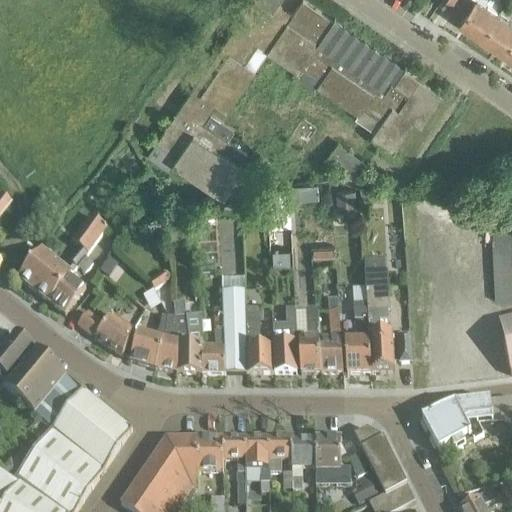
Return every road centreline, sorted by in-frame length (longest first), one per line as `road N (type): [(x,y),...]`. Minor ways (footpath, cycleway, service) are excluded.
road 1 (residential): [(379,406),(160,406)]
road 2 (residential): [(160,406),(97,378),(0,301)]
road 3 (residential): [(511,105),(353,0)]
road 4 (residential): [(379,406),(511,390)]
road 5 (residential): [(99,511),(160,406)]
